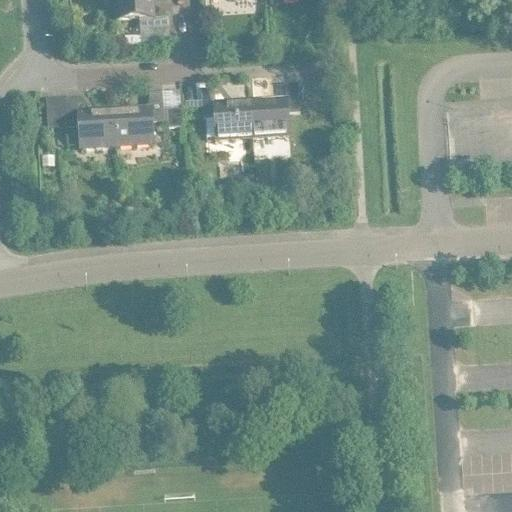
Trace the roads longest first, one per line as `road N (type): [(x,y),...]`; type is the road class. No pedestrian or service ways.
road 1 (residential): [(0,280),(117,263),(439,242)]
road 2 (residential): [(511,61),(448,69),(431,94),(439,242)]
road 3 (residential): [(31,69),(194,69)]
road 4 (residential): [(194,69),(316,58)]
